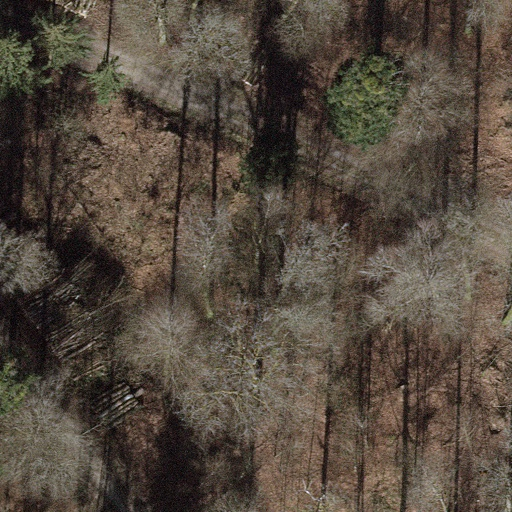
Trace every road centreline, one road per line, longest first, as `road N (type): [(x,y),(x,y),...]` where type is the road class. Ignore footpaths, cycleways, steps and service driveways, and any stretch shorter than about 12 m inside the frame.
road 1 (track): [(0,53),(135,80),(511,248)]
road 2 (track): [(0,323),(132,511)]
